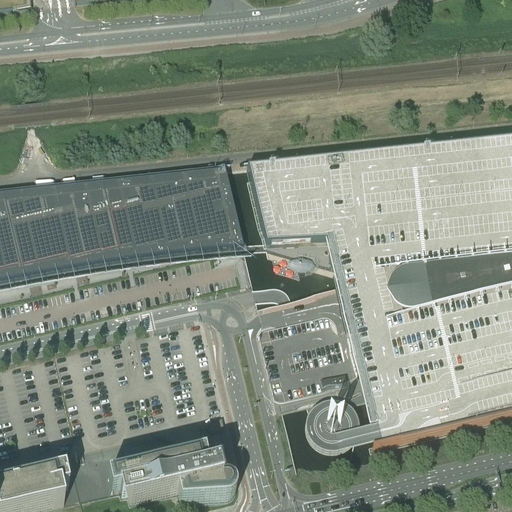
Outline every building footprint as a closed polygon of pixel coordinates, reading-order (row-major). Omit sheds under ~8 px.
[(511,143),(246,172),(246,173),(264,247),(281,245),(297,245),(314,244),(351,243),(352,249),(351,249),(350,250),(350,251),(349,251),(349,253),(349,254),(350,255),(350,256),(351,257),(352,257),(353,258),(354,258),(356,263),(354,264),(353,264),(351,264),(350,265),(348,265),(347,266),(346,267),(344,268),(343,270),(342,271),(341,272),(341,273),(340,275),(340,276),(340,277),(339,279),(339,280),(339,281),(339,282),(340,283),(340,285),(341,287),(341,288),(342,289),(344,291),(346,293),(314,300),(316,309),(337,397),(338,400),(373,391),(387,448),(379,450),(371,452),(371,453),(511,419),(511,143)] [(59,274),(88,269),(93,269),(98,268),(103,267),(108,267),(113,266),(118,265),(120,265),(121,265),(123,264),(125,264),(127,264),(129,264),(130,263),(132,263),(134,263),(136,263),(137,262),(139,262),(141,262),(143,262),(144,261),(146,261),(148,261),(150,261),(152,261),(153,260),(155,260),(157,260),(159,260),(161,259),(162,259),(164,259),(166,259),(168,259),(170,258),(172,258),(173,258),(175,258),(177,258),(179,257),(181,257),(183,257),(184,257),(186,257),(187,256),(189,256),(191,256),(192,256),(194,256),(195,256),(197,255),(199,255),(200,255),(202,255),(203,255),(205,255),(207,254),(208,254),(210,254),(212,254),(243,251),(242,248),(228,188),(224,174),(197,177),(165,180),(131,184),(99,187),(69,191),(39,194),(0,198),(0,285),(20,281),(59,274)] [(314,265),(297,260),(290,263),(288,264),(286,267),(287,269),(289,271),(295,272),(300,273),(305,273),(310,272),(312,271),(314,270),(315,267),(314,265)] [(346,385),(344,378),(320,384),(321,391),(346,385)] [(0,511),(81,511),(80,505),(119,496),(120,501),(127,499),(129,508),(177,497),(179,508),(224,505),(226,505),(227,505),(228,505),(229,504),(230,504),(231,503),(232,502),(233,501),(234,500),(234,499),(235,498),(235,497),(235,495),(235,494),(235,493),(235,492),(235,491),(234,490),(234,489),(234,488),(233,487),(233,486),(232,486),(231,485),(231,484),(230,484),(229,483),(228,483),(227,483),(226,482),(225,482),(224,482),(223,482),(222,482),(221,482),(218,470),(222,469),(214,434),(222,432),(223,432),(221,422),(220,422),(208,425),(211,434),(210,435),(205,436),(204,436),(201,437),(171,444),(172,444),(167,445),(166,445),(83,465),(81,465),(80,465),(75,467),(63,469),(63,470),(60,470),(59,470),(55,471),(54,472),(0,484),(0,511)]
